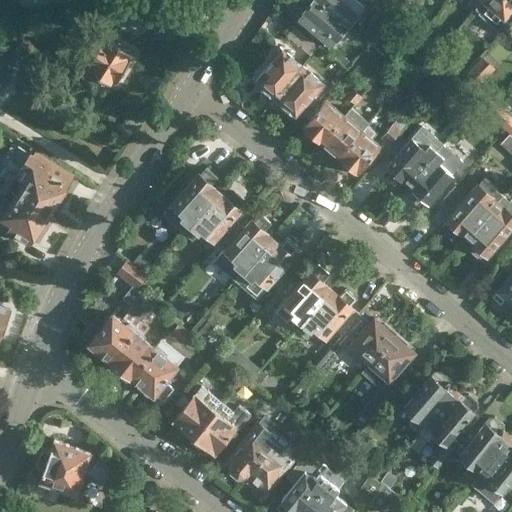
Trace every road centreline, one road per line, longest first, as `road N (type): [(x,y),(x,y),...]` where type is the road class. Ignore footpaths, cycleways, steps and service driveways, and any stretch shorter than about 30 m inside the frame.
road 1 (residential): [(511,361),(191,86)]
road 2 (secondary): [(34,367),(72,276),(191,86)]
road 3 (residential): [(225,511),(64,380),(34,367)]
